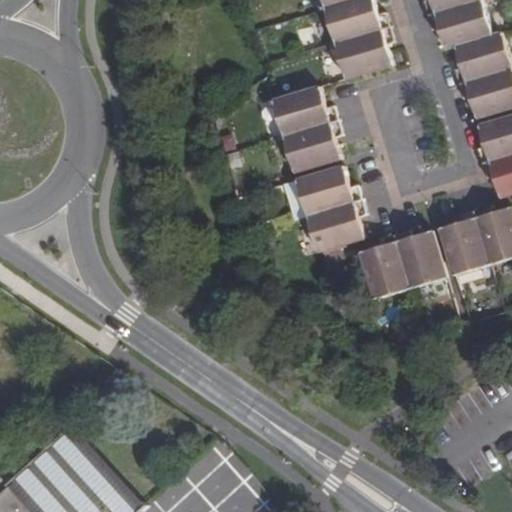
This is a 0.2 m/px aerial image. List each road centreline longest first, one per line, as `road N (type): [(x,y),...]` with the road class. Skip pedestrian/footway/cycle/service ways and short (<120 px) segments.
road 1 (tertiary): [(388,504),(122,320)]
road 2 (residential): [(436,78),(377,96),(404,185),(463,167)]
road 3 (tertiary): [(122,320),(89,261),(66,180)]
road 4 (tertiary): [(0,242),(122,320)]
